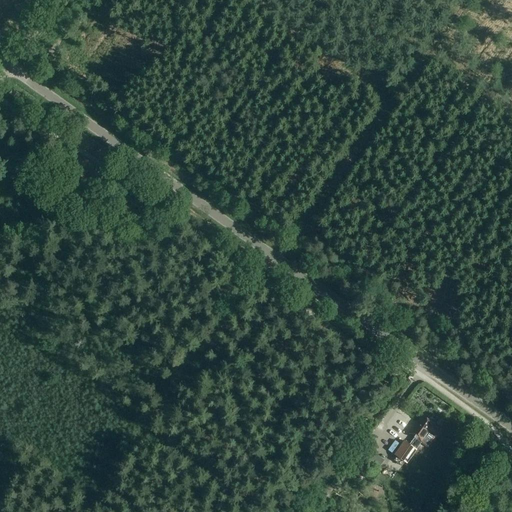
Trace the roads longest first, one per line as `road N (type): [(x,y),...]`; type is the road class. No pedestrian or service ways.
road 1 (tertiary): [(511,426),(0,60)]
road 2 (track): [(456,0),(247,285)]
